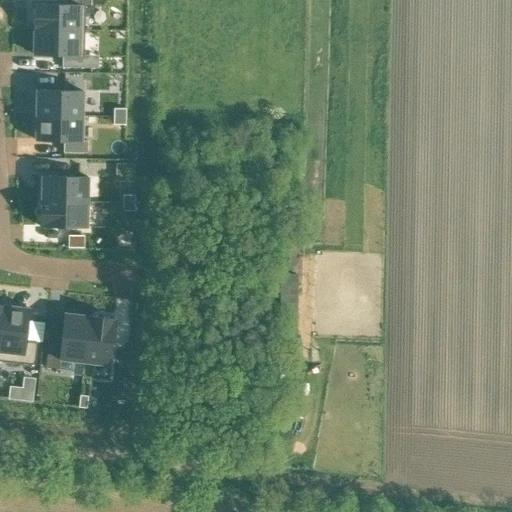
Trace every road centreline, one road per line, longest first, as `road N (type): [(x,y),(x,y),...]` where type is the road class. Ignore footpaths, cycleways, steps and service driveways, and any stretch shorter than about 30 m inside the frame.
road 1 (track): [(511,509),(0,442)]
road 2 (residential): [(0,258),(129,274)]
